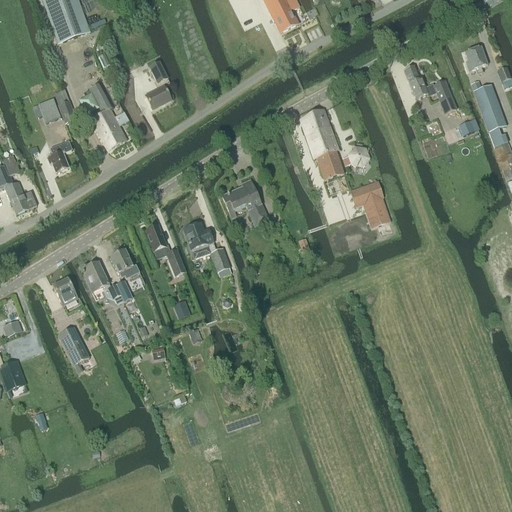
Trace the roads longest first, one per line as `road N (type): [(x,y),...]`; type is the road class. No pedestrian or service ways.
road 1 (tertiary): [(0,293),(308,103),(495,0)]
road 2 (unclassified): [(0,239),(286,61),(406,0)]
